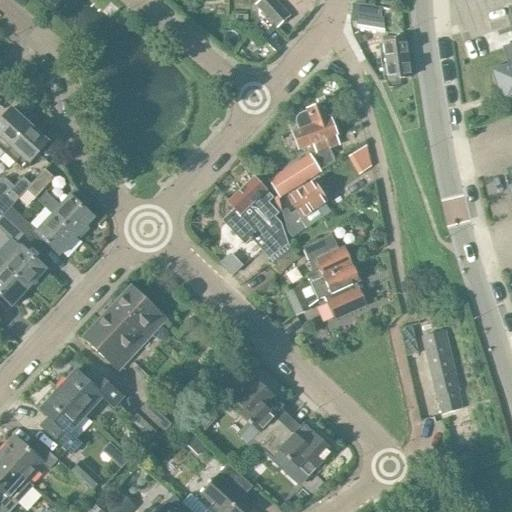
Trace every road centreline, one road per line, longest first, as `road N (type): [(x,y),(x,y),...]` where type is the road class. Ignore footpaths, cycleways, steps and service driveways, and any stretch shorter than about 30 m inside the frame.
road 1 (tertiary): [(511,389),(453,202),(421,0)]
road 2 (residential): [(395,462),(152,229)]
road 3 (residential): [(405,304),(379,165),(333,22)]
road 4 (residential): [(0,10),(52,67),(78,151),(152,229)]
road 5 (residential): [(0,390),(152,229)]
road 6 (residential): [(152,229),(257,105)]
road 7 (residential): [(257,105),(135,0)]
